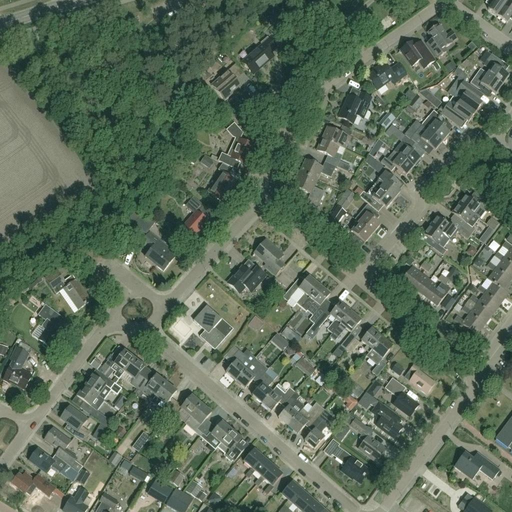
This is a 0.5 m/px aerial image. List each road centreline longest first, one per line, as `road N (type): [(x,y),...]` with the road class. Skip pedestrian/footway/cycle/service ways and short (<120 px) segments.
road 1 (residential): [(351,511),(150,330)]
road 2 (residential): [(285,126),(444,2)]
road 3 (residential): [(356,279),(459,149),(494,145)]
road 4 (residential): [(382,511),(472,381)]
road 5 (residential): [(472,381),(356,279)]
road 6 (residential): [(167,307),(258,200)]
road 7 (residential): [(31,426),(110,322)]
road 8 (residential): [(356,279),(258,200)]
